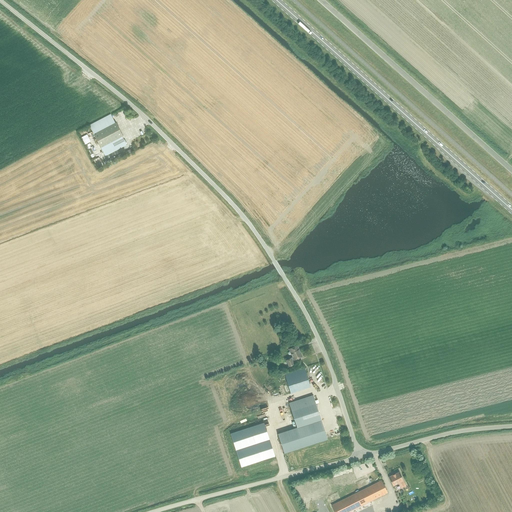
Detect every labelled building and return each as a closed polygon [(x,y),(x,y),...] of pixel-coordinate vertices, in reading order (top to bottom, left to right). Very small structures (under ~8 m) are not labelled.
[(111,114),(89,125),(105,156),(127,145),(122,136),(123,136),(116,122),(115,123),(111,114)] [(87,135),(81,138),(85,145),(91,142),(87,135)] [(100,160),(98,162),(96,157),(94,158),(97,166),(102,164),(100,160)] [(288,349),(293,357),(286,361),(289,367),(294,364),(292,360),(294,360),(302,356),(296,345),(288,349)] [(291,393),(310,387),(304,368),(285,374),(291,393)] [(284,453),(327,439),(313,395),(289,403),(297,427),(278,434),(284,453)] [(264,422),(230,433),(241,467),(275,456),(264,422)] [(393,486),(398,483),(401,488),(406,486),(399,472),(389,477),(393,486)] [(335,511),(347,511),(387,493),(381,481),(332,505),(335,511)]
